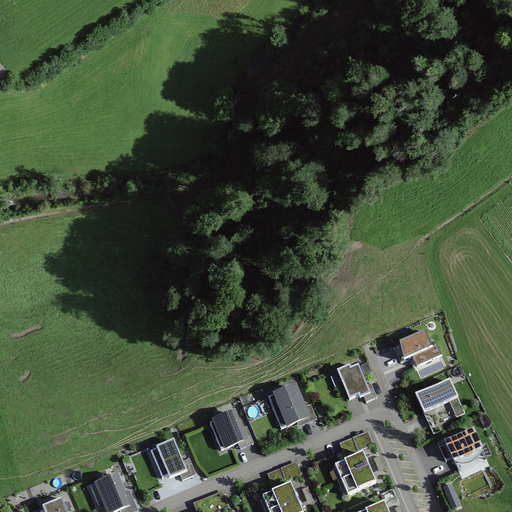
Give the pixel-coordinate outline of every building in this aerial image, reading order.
[(413,358),(418,368),(442,356),(437,345),(432,347),(425,333),(400,345),(403,360),(404,362),(413,358)] [(442,358),(417,370),(421,377),(446,365),(442,358)] [(352,367),(331,377),(344,406),(365,397),(352,367)] [(450,381),(415,397),(424,415),(449,403),(457,419),(466,415),(450,381)] [(291,389),(266,401),(280,432),(305,420),(291,389)] [(230,416),(207,426),(221,456),(244,446),(230,416)] [(344,452),(315,464),(318,473),(333,467),(361,456),(358,450),(373,444),(368,433),(341,444),(344,452)] [(469,433),(439,447),(448,465),(478,451),(469,433)] [(171,445),(148,455),(162,485),(184,476),(171,445)] [(363,456),(337,467),(343,481),(369,470),(363,456)] [(268,475),(272,486),(251,494),(257,511),(262,511),(267,510),(261,496),(304,480),(298,463),(268,475)] [(369,470),(343,481),(349,495),(375,484),(369,470)] [(115,478),(92,488),(102,511),(122,511),(129,509),(115,478)] [(291,487),(264,498),(269,511),(270,511),(297,501),(291,487)] [(227,511),(230,511),(224,494),(194,504),(197,511),(227,511)] [(301,511),(297,501),(270,511),(301,511)] [(62,511),(58,502),(37,511),(62,511)]
